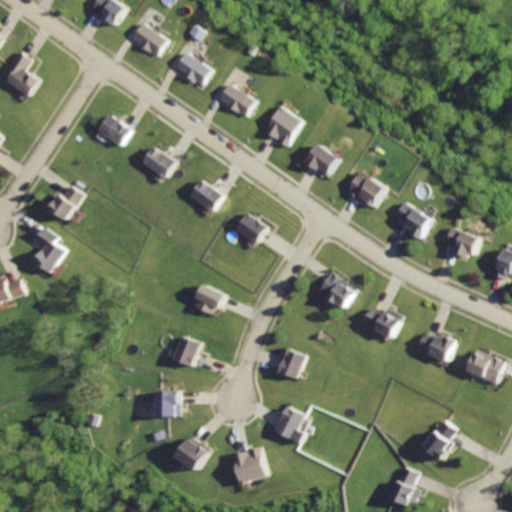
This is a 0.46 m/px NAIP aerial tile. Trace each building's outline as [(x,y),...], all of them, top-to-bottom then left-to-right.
[(121,0),(106,0),(99,11),(123,27),(135,9),(121,0)] [(154,21),(142,39),(168,57),(180,39),(154,21)] [(0,33),(0,56),(11,41),(0,33)] [(27,50),(8,78),(36,98),(47,81),(35,72),(43,62),(27,50)] [(195,51),(185,69),(214,87),(225,69),(195,51)] [(238,84),(227,103),(255,119),(266,100),(238,84)] [(287,107),(270,134),(295,150),(312,123),(287,107)] [(115,114),(101,132),(126,150),(139,132),(115,114)] [(0,132),(0,153),(10,140),(0,132)] [(326,145),(312,165),(336,181),(349,161),(326,145)] [(156,146),(144,166),(171,183),(183,162),(156,146)] [(368,173),(356,192),(381,209),(394,190),(368,173)] [(206,179),(193,196),(216,214),(229,197),(206,179)] [(75,186),(67,198),(63,196),(52,212),(72,225),(91,196),(75,186)] [(413,203),(404,219),(415,225),(411,231),(427,241),(440,219),(413,203)] [(250,212),(236,233),(257,247),(271,226),(250,212)] [(47,224),(36,241),(44,247),(35,260),(55,275),(70,253),(60,246),(66,237),(47,224)] [(462,226),(455,243),(466,247),(462,257),(484,266),(495,238),(462,226)] [(511,249),(508,248),(496,276),(511,282),(511,249)] [(336,273),(321,297),(347,313),(362,290),(336,273)] [(0,282),(0,307),(30,297),(22,275),(0,282)] [(204,283),(191,308),(213,320),(219,309),(226,313),(233,299),(204,283)] [(375,306),(365,327),(393,340),(403,319),(375,306)] [(429,331),(421,350),(451,363),(460,341),(447,335),(446,339),(429,331)] [(182,335),(173,361),(201,370),(210,345),(182,335)] [(288,351),(280,376),(302,383),(310,358),(288,351)] [(476,352),(467,374),(496,386),(505,364),(476,352)] [(159,391),(160,419),(185,418),(184,390),(159,391)] [(288,406),(275,433),(303,446),(308,435),(304,433),(311,417),(288,406)] [(439,416),(414,446),(436,463),(449,447),(445,443),(456,429),(439,416)] [(190,439),(176,460),(199,475),(213,455),(190,439)] [(234,457),(243,484),(274,475),(266,448),(234,457)] [(400,466),(386,500),(411,510),(418,492),(411,489),(417,473),(400,466)]
